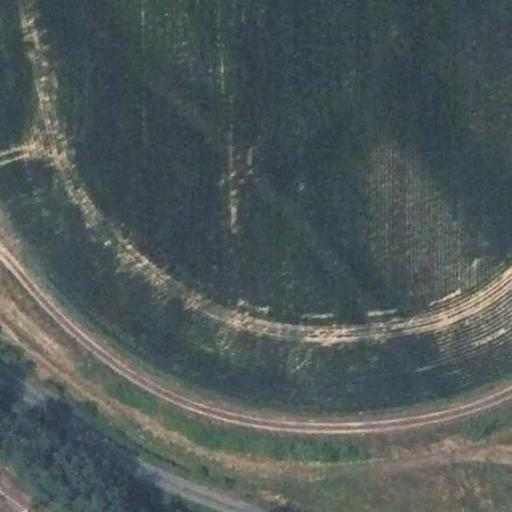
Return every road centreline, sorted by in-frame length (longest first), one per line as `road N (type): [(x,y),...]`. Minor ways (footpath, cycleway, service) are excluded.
road 1 (track): [(0,252),(101,354),(222,415),(359,427),(424,418),(511,388)]
road 2 (residential): [(133,469),(0,374)]
